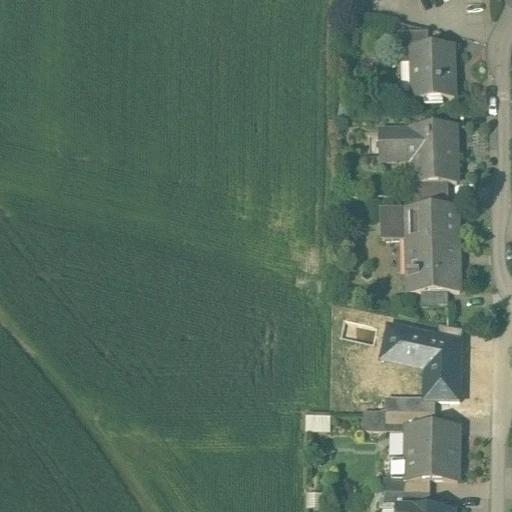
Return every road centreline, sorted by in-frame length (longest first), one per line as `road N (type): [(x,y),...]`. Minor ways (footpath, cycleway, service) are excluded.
road 1 (residential): [(511,19),(498,43),(505,303)]
road 2 (residential): [(505,303),(497,511)]
